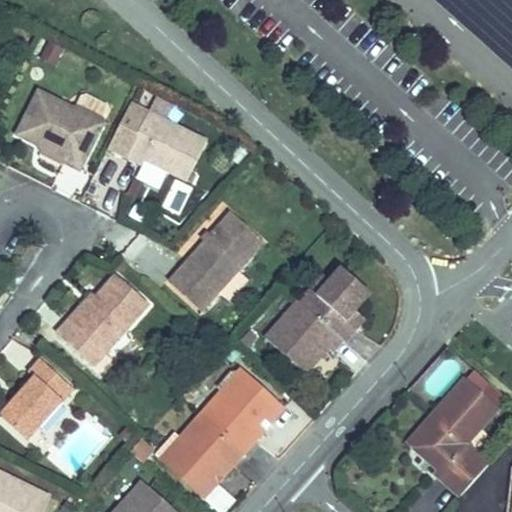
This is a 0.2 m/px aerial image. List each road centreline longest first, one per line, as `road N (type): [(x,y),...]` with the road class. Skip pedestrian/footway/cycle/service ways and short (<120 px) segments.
road 1 (residential): [(288,471),(401,354),(420,299),(411,271),(131,0)]
road 2 (residential): [(0,328),(58,253),(68,222),(61,201),(39,192),(16,198),(0,226)]
